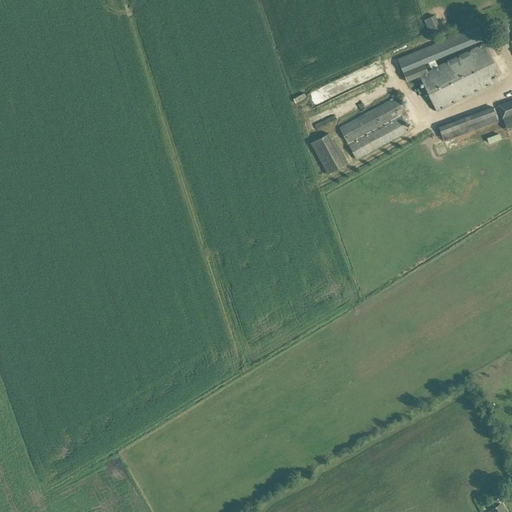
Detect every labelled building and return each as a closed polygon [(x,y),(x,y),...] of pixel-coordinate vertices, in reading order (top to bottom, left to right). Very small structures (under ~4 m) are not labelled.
[(424,20),(431,35),(441,30),(434,15),(424,20)] [(397,58),(402,71),(483,39),(477,26),(397,58)] [(419,75),(437,111),(502,79),(484,43),(419,75)] [(339,127),(356,159),(409,130),(403,119),(409,116),(398,96),(339,127)] [(511,100),(497,105),(502,119),(503,119),(507,131),(511,128),(511,100)] [(480,112),(484,125),(498,120),(493,107),(480,112)] [(309,140),(325,173),(343,165),(327,132),(309,140)] [(506,511),(500,502),(490,508),(492,511),(506,511)]
